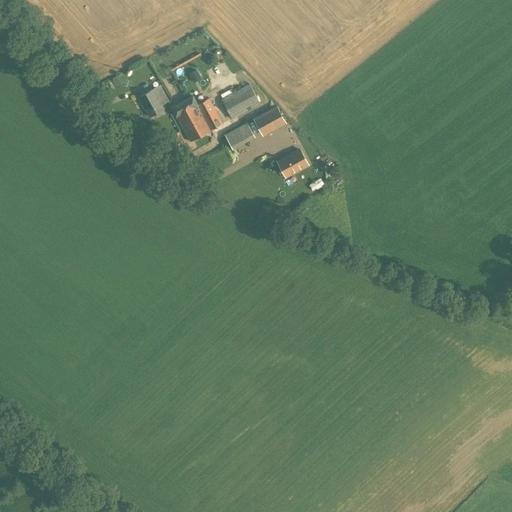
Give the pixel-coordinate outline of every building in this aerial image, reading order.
[(231,119),(260,103),(250,83),(221,99),(231,119)] [(160,104),(168,100),(159,85),(139,96),(149,115),(163,108),(160,104)] [(211,130),(222,124),(208,98),(197,104),(192,95),(186,98),(189,104),(191,108),(185,110),(188,115),(189,115),(192,122),(203,116),(211,130)] [(191,141),(211,130),(203,116),(192,122),(189,115),(188,115),(185,110),(191,108),(189,104),(186,98),(171,106),(176,116),(177,115),(191,141)] [(254,120),(263,138),(287,125),(277,107),(254,120)] [(231,145),(254,134),(248,121),(225,133),(231,145)] [(277,161),(286,176),(308,164),(299,149),(277,161)]
